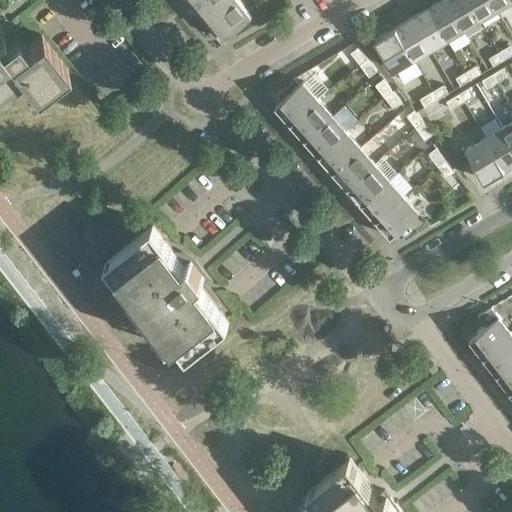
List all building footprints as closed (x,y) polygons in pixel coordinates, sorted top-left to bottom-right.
[(232,0),(196,0),(193,3),(199,10),(196,12),(205,23),(232,0)] [(252,15),(239,0),(232,0),(205,23),(213,33),(216,31),(223,39),(252,15)] [(464,29),(446,0),(439,0),(428,7),(447,39),(464,29)] [(480,19),(468,0),(446,0),(464,29),(480,19)] [(497,9),(491,0),(468,0),(480,19),(497,9)] [(511,0),(491,0),(497,9),(511,0)] [(447,39),(428,7),(412,16),(431,48),(447,39)] [(431,48),(412,16),(395,26),(414,58),(431,48)] [(414,58),(395,26),(376,38),(395,70),(414,58)] [(0,93),(22,76),(29,84),(32,82),(38,91),(68,68),(41,33),(25,45),(16,33),(6,40),(0,31),(0,93)] [(511,48),(510,45),(499,51),(504,59),(511,54),(511,48)] [(367,58),(358,46),(351,52),(360,64),(367,58)] [(504,59),(499,51),(489,57),(494,65),(504,59)] [(377,70),(367,58),(360,64),(369,76),(377,70)] [(477,64),(466,71),(471,79),(482,73),(477,64)] [(508,75),(503,67),(493,73),(497,81),(508,75)] [(471,79),(466,71),(456,77),(461,85),(471,79)] [(497,81),(493,73),(482,79),(487,87),(497,81)] [(392,90),(383,78),(375,84),(385,96),(392,90)] [(275,105),(290,122),(318,98),(303,81),(275,105)] [(444,84),(433,90),(438,98),(448,92),(444,84)] [(475,95),(470,86),(459,93),(464,101),(475,95)] [(402,102),(392,90),(385,96),(394,108),(402,102)] [(438,98),(433,90),(420,98),(425,106),(438,98)] [(464,101),(459,93),(446,100),(451,109),(464,101)] [(332,114),(318,98),(290,122),(304,139),(332,114)] [(423,121),(414,109),(406,115),(415,127),(423,121)] [(347,130),(332,114),(304,139),(319,155),(347,130)] [(511,120),(502,126),(511,143),(511,120)] [(432,133),(423,121),(415,127),(425,139),(432,133)] [(511,163),(511,143),(502,126),(485,136),(504,168),(511,163)] [(361,146),(347,130),(319,155),(333,171),(361,146)] [(504,168),(485,136),(466,148),(485,180),(504,168)] [(375,163),(361,146),(333,171),(347,187),(375,163)] [(428,153),(437,165),(445,159),(436,147),(428,153)] [(454,171),(445,159),(437,165),(447,177),(454,171)] [(390,179),(375,163),(347,187),(362,203),(390,179)] [(404,195),(390,179),(362,203),(376,219),(404,195)] [(419,212),(404,195),(376,219),(391,236),(419,212)] [(117,276),(143,310),(169,343),(175,338),(188,354),(229,322),(198,282),(205,276),(191,259),(184,255),(176,253),(153,223),(111,256),(124,271),(117,276)] [(469,338),(483,356),(511,334),(511,332),(499,316),(469,338)] [(511,361),(511,334),(483,356),(496,373),(511,361)] [(511,388),(511,361),(496,373),(510,391),(511,388)] [(313,510),(314,511),(399,511),(401,511),(385,489),(378,495),(349,458),(308,490),(320,505),(313,510)]
